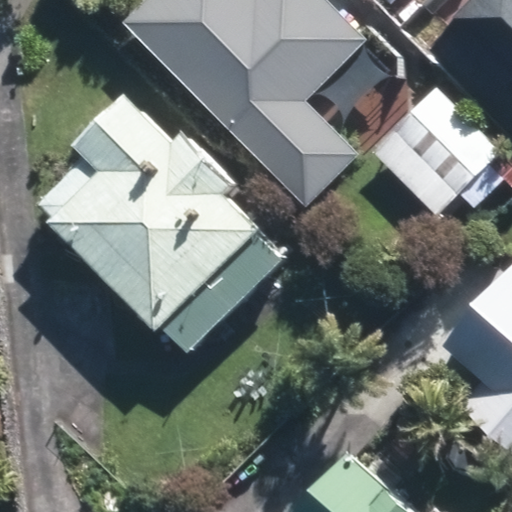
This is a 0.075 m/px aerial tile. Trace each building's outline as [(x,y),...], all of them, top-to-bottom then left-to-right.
[(158,0),(140,18),(268,152),(388,38),(352,0),(158,0)] [(511,0),(493,0),(444,49),(511,117),(511,0)] [(511,150),(447,86),(383,150),(449,215),(511,152),(511,150)] [(57,202),(204,351),(307,250),(248,190),(262,176),(209,122),(194,137),(148,90),(96,142),(107,153),(57,202)] [(511,281),(462,343),(504,377),(481,406),(511,430),(511,281)] [(456,511),(367,430),(292,511),(293,511),(456,511)]
